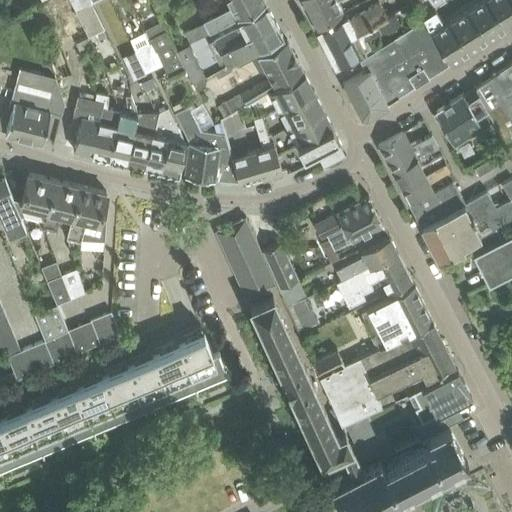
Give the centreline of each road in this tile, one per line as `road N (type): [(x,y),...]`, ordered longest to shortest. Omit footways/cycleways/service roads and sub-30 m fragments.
road 1 (residential): [(366,159),(299,189),(236,201),(115,178),(0,143)]
road 2 (residential): [(366,159),(511,438)]
road 3 (residential): [(357,141),(511,41)]
road 4 (residential): [(282,0),(357,141)]
